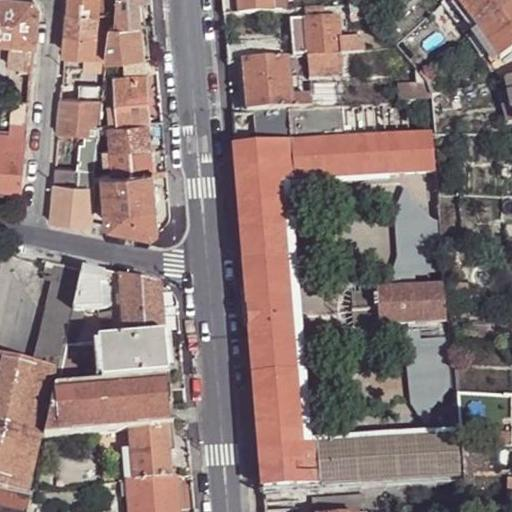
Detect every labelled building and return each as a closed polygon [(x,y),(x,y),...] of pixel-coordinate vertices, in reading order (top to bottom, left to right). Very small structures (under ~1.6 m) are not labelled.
[(31,2),(12,0),(0,0),(0,42),(33,46),(37,10),(31,2)] [(67,0),(66,11),(96,13),(97,0),(67,0)] [(97,0),(96,13),(112,15),(113,1),(108,1),(107,0),(97,0)] [(117,0),(117,24),(140,22),(138,0),(117,0)] [(221,0),(223,17),(272,13),(270,0),(221,0)] [(270,0),(272,13),(286,11),(283,0),(270,0)] [(511,0),(444,0),(441,4),(467,38),(471,34),(511,2),(511,0)] [(511,2),(471,34),(491,66),(511,51),(511,2)] [(368,18),(356,5),(348,5),(350,22),(368,18)] [(317,14),(317,8),(304,9),(305,20),(290,21),(294,60),(341,56),(362,53),(360,37),(339,40),(337,18),(324,18),(323,13),(317,14)] [(66,11),(62,52),(67,56),(83,58),(82,68),(89,69),(90,58),(105,60),(106,58),(110,25),(112,15),(96,13),(66,11)] [(106,58),(143,56),(140,22),(117,24),(110,25),(106,58)] [(280,41),(225,46),(227,64),(241,63),(281,61),(280,41)] [(341,56),(294,60),(281,61),(241,63),(245,116),(249,116),(255,115),(311,109),(311,97),(290,99),(288,76),(301,75),(301,80),(309,79),(309,80),(340,77),(343,77),(341,56)] [(420,74),(414,68),(413,82),(396,84),(397,101),(429,98),(429,96),(424,85),(420,74)] [(432,80),(426,69),(420,74),(424,85),(432,80)] [(110,126),(148,123),(152,123),(150,73),(117,75),(119,105),(109,106),(110,126)] [(342,107),(340,77),(309,80),(311,97),(311,109),(342,107)] [(78,86),(78,101),(101,102),(102,88),(78,86)] [(511,90),(502,93),(507,121),(511,120),(511,90)] [(429,96),(429,98),(429,100),(430,108),(441,108),(441,94),(429,96)] [(431,123),(430,108),(429,100),(342,107),(311,109),(255,115),(257,140),(273,139),(273,147),(235,150),(263,491),(270,491),(280,490),(312,487),(461,474),(458,436),(300,450),(294,379),(290,318),(287,276),(278,185),(435,170),(432,133),(391,137),(390,127),(431,123)] [(53,169),(52,185),(92,190),(93,177),(101,102),(78,101),(59,101),(56,134),(84,137),(83,146),(77,146),(75,172),(53,169)] [(29,104),(11,102),(9,130),(26,131),(29,104)] [(249,116),(245,116),(240,117),(240,127),(249,127),(249,116)] [(240,117),(232,117),(233,128),(240,127),(240,117)] [(112,175),(152,171),(148,123),(110,126),(108,126),(109,141),(111,161),(112,175)] [(0,190),(22,193),(26,131),(9,130),(2,129),(2,136),(1,137),(8,138),(7,148),(0,147),(0,190)] [(165,175),(164,170),(152,171),(112,175),(104,175),(107,226),(151,236),(157,231),(153,176),(165,175)] [(90,228),(92,223),(90,223),(92,190),(52,185),(49,224),(90,228)] [(442,246),(439,205),(408,208),(413,274),(444,272),(442,246)] [(0,511),(26,511),(40,440),(53,390),(63,349),(80,271),(47,263),(44,274),(55,276),(53,284),(33,369),(0,361),(0,511)] [(112,343),(163,337),(159,288),(107,276),(109,300),(99,301),(98,285),(104,285),(104,276),(80,271),(63,349),(74,347),(81,309),(109,307),(112,343)] [(43,282),(53,284),(55,276),(44,274),(43,282)] [(448,322),(445,287),(355,294),(357,328),(448,322)] [(419,339),(424,410),(455,408),(449,336),(419,339)] [(99,386),(167,379),(163,337),(112,343),(95,345),(99,386)] [(63,349),(53,390),(99,386),(95,345),(74,347),(63,349)] [(53,390),(40,440),(128,433),(171,429),(167,379),(99,386),(53,390)] [(128,476),(128,483),(170,480),(169,463),(168,456),(174,456),(171,429),(128,433),(130,453),(132,476),(128,476)] [(486,434),(486,446),(510,446),(510,435),(486,434)] [(123,454),(126,483),(128,483),(128,476),(132,476),(130,453),(123,454)] [(126,483),(128,511),(142,511),(178,509),(176,480),(170,480),(128,483),(126,483)] [(312,496),(312,487),(280,490),(280,494),(271,496),(270,491),(263,491),(264,501),(312,496)] [(511,502),(511,493),(495,495),(495,504),(511,502)] [(511,506),(511,502),(495,504),(482,506),(482,511),(507,511),(510,511),(510,507),(511,506)]
